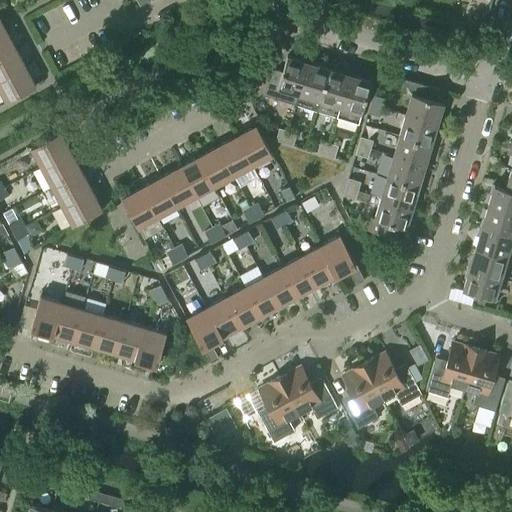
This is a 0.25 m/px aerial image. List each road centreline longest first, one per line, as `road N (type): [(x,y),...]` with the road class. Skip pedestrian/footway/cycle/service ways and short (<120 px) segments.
road 1 (residential): [(7,347),(170,396),(300,332),(332,340),(425,295)]
road 2 (residential): [(100,172),(248,93),(270,30),(291,15)]
road 3 (residential): [(425,295),(488,69)]
road 4 (residential): [(291,15),(488,69)]
road 5 (residential): [(172,0),(141,17),(101,13),(47,42)]
